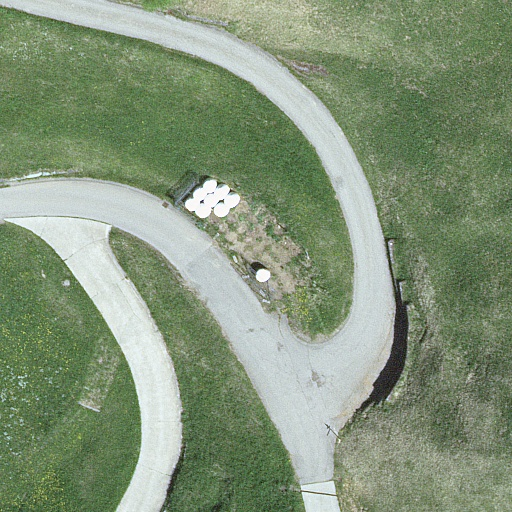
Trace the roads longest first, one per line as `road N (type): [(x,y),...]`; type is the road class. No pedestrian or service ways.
road 1 (track): [(44,0),(226,52),(268,77),(339,161),(363,229),(371,290),(365,326),(293,404)]
road 2 (residential): [(0,205),(89,198),(137,211),(175,236),(251,331),(293,404),(324,511)]
road 3 (track): [(137,511),(162,451),(145,344),(61,223),(57,200)]
